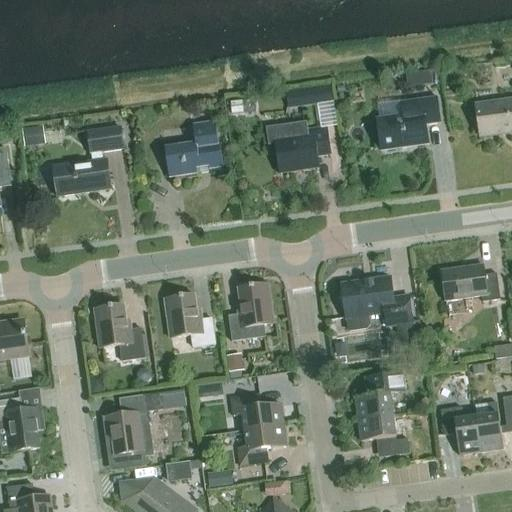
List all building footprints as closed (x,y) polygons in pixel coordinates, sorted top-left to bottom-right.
[(420,87),(418,74),(406,76),(408,89),(420,87)] [(286,93),(289,110),(334,104),(331,87),(286,93)] [(381,153),(429,147),(426,128),(441,126),(437,99),(402,104),(404,118),(377,122),(381,153)] [(229,122),(243,121),(240,100),(226,102),(229,122)] [(511,102),(476,108),(481,139),(511,134),(511,102)] [(169,180),(198,176),(197,171),(209,169),(209,172),(223,170),(217,123),(193,127),(195,144),(183,146),(183,148),(165,151),(169,180)] [(280,177),(320,171),(318,159),(331,157),(327,130),(308,132),(307,124),(266,129),(269,147),(276,146),(280,177)] [(25,149),(46,146),(43,129),(23,131),(25,149)] [(54,169),(59,200),(110,192),(106,163),(103,163),(102,155),(124,152),(121,130),(88,134),(92,164),(54,169)] [(0,193),(12,192),(6,150),(0,150),(0,193)] [(483,267),(442,273),(446,304),(448,304),(472,300),(482,299),(483,305),(501,302),(497,276),(485,278),(483,267)] [(409,299),(393,301),(390,281),(341,288),(345,321),(348,321),(349,333),(370,331),(368,318),(385,316),(387,328),(396,327),(400,351),(416,348),(413,325),(409,299)] [(265,328),(274,327),(269,287),(239,291),(243,317),(229,319),(232,344),(266,340),(265,328)] [(193,350),(216,347),(212,321),(198,323),(195,298),(165,302),(171,341),(192,338),(193,350)] [(122,364),(145,361),(141,331),(127,333),(124,308),(94,312),(100,351),(120,349),(122,364)] [(0,362),(29,359),(24,323),(0,326),(0,362)] [(511,347),(495,350),(496,363),(511,360),(511,347)] [(241,356),(227,358),(230,374),(242,373),(244,372),(241,356)] [(484,367),(473,368),(474,377),(485,376),(484,367)] [(140,372),(137,376),(138,381),(142,385),(148,384),(151,380),(150,374),(146,371),(140,372)] [(359,422),(393,418),(390,392),(404,390),(402,375),(374,378),(377,398),(356,400),(359,422)] [(103,377),(91,379),(93,396),(105,394),(103,377)] [(149,425),(148,413),(146,405),(153,404),(155,414),(164,413),(163,407),(176,405),(177,411),(187,409),(184,392),(120,402),(122,418),(110,420),(115,459),(145,455),(141,426),(149,425)] [(245,434),(284,428),(281,406),(262,409),(260,397),(231,401),(233,419),(243,417),(245,434)] [(507,429),(511,428),(511,398),(503,400),(507,429)] [(425,400),(420,407),(427,412),(432,404),(425,400)] [(40,451),(35,413),(35,412),(22,413),(21,401),(0,404),(0,425),(6,424),(11,455),(40,451)] [(477,420),(482,455),(504,452),(497,405),(488,406),(490,418),(477,420)] [(482,455),(477,420),(464,422),(462,410),(441,413),(445,438),(457,437),(460,458),(482,455)] [(393,418),(359,422),(362,444),(383,442),(385,460),(410,457),(408,442),(397,443),(393,418)] [(284,428),(245,434),(247,450),(238,451),(240,469),(269,465),(268,453),(287,450),(284,428)] [(168,483),(192,480),(190,464),(166,467),(168,483)] [(136,511),(192,511),(154,483),(123,487),(125,503),(136,511)] [(289,483),(279,484),(281,497),(291,496),(289,483)] [(10,511),(48,511),(47,499),(35,500),(33,486),(7,490),(7,492),(9,503),(10,511)] [(289,511),(273,500),(264,511),(289,511)]
